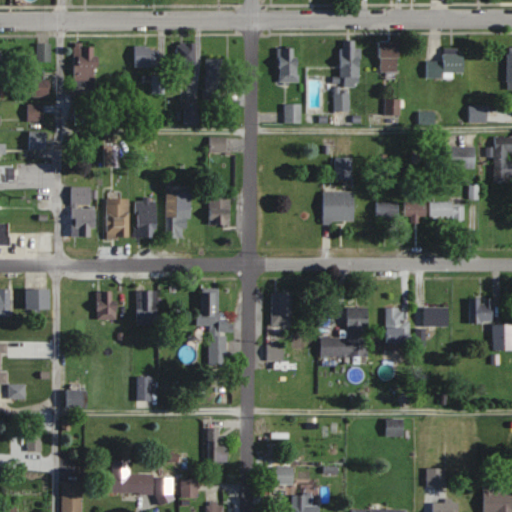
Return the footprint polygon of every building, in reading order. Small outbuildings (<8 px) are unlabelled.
[(350,111),(350,87),(361,87),(361,40),(342,40),(342,87),(335,87),(335,111),(350,111)] [(197,68),(197,42),(176,42),(176,68),(197,68)] [(400,42),(380,42),(380,73),(400,73),(400,42)] [(50,44),(37,44),(37,60),(50,60),(50,44)] [(74,45),(73,87),(97,87),(98,45),(74,45)] [(135,68),(162,68),(162,47),(135,47),(135,68)] [(279,48),(279,82),(299,82),(299,48),(279,48)] [(465,48),(445,48),(445,60),(426,60),(426,78),(455,78),(455,72),(465,72),(465,48)] [(206,59),(206,98),(226,98),(226,59),(206,59)] [(164,92),(164,76),(152,76),(152,92),(164,92)] [(385,114),(401,114),(401,99),(385,99),(385,114)] [(470,121),(487,121),(487,104),(470,104),(470,121)] [(198,123),(198,105),(185,105),(185,123),(198,123)] [(75,123),(91,123),(91,110),(75,110),(75,123)] [(30,148),(47,148),(47,132),(30,132),(30,148)] [(511,181),(511,135),(494,135),(494,182),(511,181)] [(226,136),(209,136),(209,152),(226,152),(226,136)] [(120,166),(120,145),(104,145),(104,166),(120,166)] [(447,167),(476,167),(476,145),(447,145),(447,167)] [(336,179),(352,179),(352,157),(336,157),(336,179)] [(72,237),(95,236),(94,186),(72,187),(72,237)] [(324,191),(324,222),(355,222),(355,191),(324,191)] [(166,237),(191,237),(191,193),(166,193),(166,237)] [(107,198),(107,239),(130,239),(130,198),(107,198)] [(137,199),(137,237),(157,237),(157,199),(137,199)] [(232,199),(209,199),(209,224),(232,225),(232,199)] [(427,202),(404,204),(405,217),(428,216),(427,202)] [(379,221),(399,221),(399,203),(379,203),(379,221)] [(464,220),(464,203),(429,203),(429,219),(464,220)] [(0,245),(9,246),(9,221),(0,221),(0,245)] [(0,315),(12,316),(13,289),(0,288),(0,315)] [(26,310),(51,310),(51,290),(26,290),(26,310)] [(136,291),(136,325),(157,325),(157,291),(136,291)] [(201,325),(209,326),(209,363),(227,363),(228,324),(219,324),(219,292),(202,291),(201,325)] [(119,305),(113,305),(113,292),(97,292),(97,319),(119,319),(119,305)] [(294,325),(294,293),(272,293),(272,325),(294,325)] [(469,298),(469,322),(493,322),(493,298),(469,298)] [(320,337),(320,356),(369,356),(369,306),(347,306),(347,337),(320,337)] [(450,306),(423,306),(423,326),(450,326),(450,306)] [(386,343),(410,343),(410,320),(404,320),(404,307),(386,307),(386,343)] [(511,324),(494,324),(494,350),(511,349),(511,324)] [(9,353),(9,341),(0,341),(0,382),(9,382),(9,371),(1,371),(1,353),(9,353)] [(267,359),(284,359),(284,344),(267,344),(267,359)] [(138,401),(152,401),(152,376),(138,376),(138,401)] [(11,398),(25,398),(25,384),(11,384),(11,398)] [(87,391),(67,391),(67,407),(87,407),(87,391)] [(209,461),(231,461),(231,447),(220,447),(220,427),(209,427),(209,461)] [(174,476),(131,476),(131,460),(111,460),(111,493),(158,494),(158,504),(174,504),(174,476)] [(294,466),(272,466),(272,484),(294,484),(294,466)] [(427,486),(445,486),(445,468),(427,468),(427,486)] [(198,498),(198,478),(182,478),(182,498),(198,498)] [(62,511),(82,511),(83,480),(62,480),(62,511)] [(483,511),(492,511),(491,511),(511,511),(511,491),(494,491),(494,487),(483,487),(483,511)] [(293,492),(292,511),(319,511),(320,505),(312,505),(312,493),(293,492)] [(434,511),(457,511),(459,502),(436,500),(434,511)] [(225,511),(225,502),(209,502),(209,511),(225,511)]
